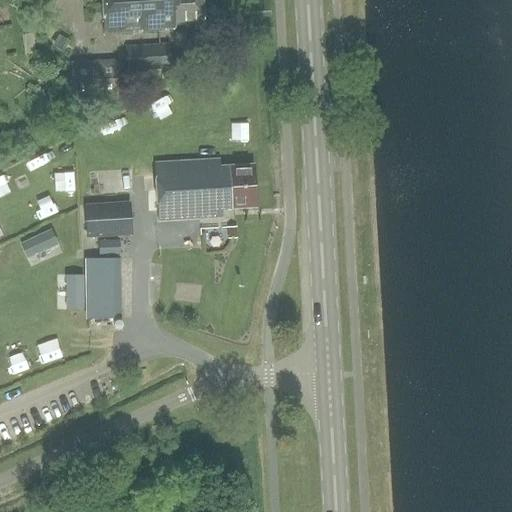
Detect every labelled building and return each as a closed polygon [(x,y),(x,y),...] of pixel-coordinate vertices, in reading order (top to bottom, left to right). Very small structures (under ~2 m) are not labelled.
[(177,25),(205,23),(203,0),(105,0),(107,34),(177,29),(177,25)] [(170,44),(126,46),(127,70),(171,68),(170,44)] [(123,99),(120,60),(71,63),(73,101),(123,99)] [(223,211),(258,209),(255,164),(224,167),(222,160),(156,165),(161,221),(223,218),(223,211)] [(131,202),(85,205),(87,239),(133,236),(131,202)] [(227,228),(228,240),(237,240),(237,228),(227,228)] [(20,244),(27,259),(57,245),(51,230),(20,244)] [(120,240),(99,241),(100,257),(121,256),(120,240)] [(207,300),(207,274),(178,274),(177,300),(207,300)] [(83,310),(83,277),(67,277),(67,310),(83,310)] [(63,337),(41,343),(47,363),(68,357),(63,337)]
